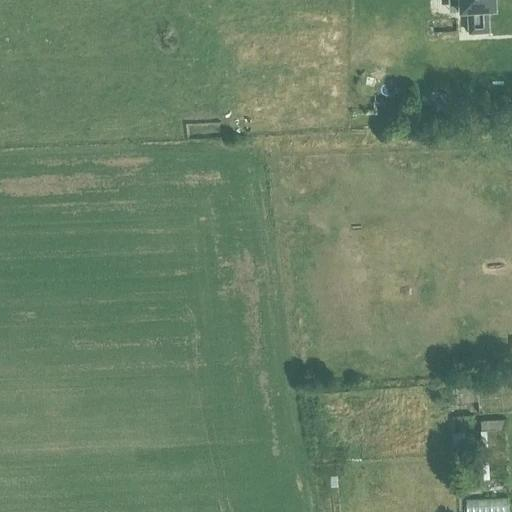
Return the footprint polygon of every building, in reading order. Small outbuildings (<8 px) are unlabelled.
[(459,0),(460,12),(460,13),(461,13),(468,13),(468,14),(469,24),(469,34),(489,33),(489,24),(488,13),(488,12),(492,12),(496,11),(496,2),(495,0),(459,0)] [(487,382),(477,383),(478,392),(487,392),(487,382)] [(482,422),(483,432),(505,430),(504,421),(482,422)] [(466,432),(451,433),(452,450),(467,449),(466,432)] [(457,511),(502,510),(501,495),(457,496),(457,511)]
